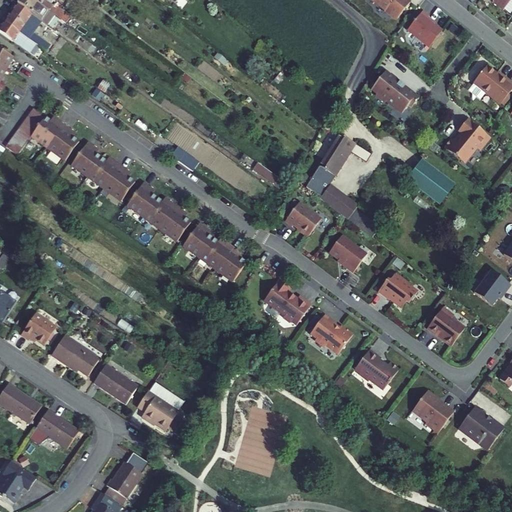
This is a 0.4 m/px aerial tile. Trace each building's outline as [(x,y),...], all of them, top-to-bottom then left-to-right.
[(30,0),(20,0),(17,5),(42,23),(53,31),(60,21),(30,0)] [(52,0),(30,0),(60,21),(65,24),(70,18),(51,5),(54,1),(52,0)] [(376,0),(378,2),(378,4),(386,10),(385,10),(391,15),(393,15),(397,19),(410,3),(406,0),(376,0)] [(493,0),(494,0),(493,2),(503,10),(510,0),(493,0)] [(17,5),(4,23),(36,45),(46,52),(50,46),(33,34),(42,23),(17,5)] [(423,12),(408,31),(429,48),(442,32),(434,25),(427,19),(429,17),(423,12)] [(4,23),(0,29),(0,33),(30,54),(36,45),(4,23)] [(0,51),(0,82),(6,72),(7,69),(13,58),(0,51)] [(487,66),(468,89),(481,99),(485,93),(500,105),(501,104),(509,94),(511,90),(511,83),(508,80),(506,82),(496,74),(487,66)] [(375,84),(371,90),(378,95),(378,98),(383,102),(386,102),(402,114),(409,105),(412,108),(419,99),(405,87),(405,86),(400,82),(399,83),(386,72),(381,78),(375,84)] [(498,72),(496,74),(506,82),(508,80),(498,72)] [(371,81),(375,84),(381,78),(377,74),(371,81)] [(511,96),(511,95),(509,94),(501,104),(504,107),(511,96)] [(6,148),(18,156),(32,137),(46,118),(34,109),(6,148)] [(48,149),(65,161),(79,142),(73,137),(70,135),(73,132),(57,120),(54,124),(51,122),(46,118),(32,137),(48,149)] [(451,139),(444,148),(461,162),(466,162),(476,149),(477,150),(480,149),(489,138),(467,120),(458,131),(461,133),(454,142),(451,139)] [(327,157),(342,166),(350,153),(355,156),(360,148),(340,135),(326,156),(327,157)] [(88,143),(72,166),(88,177),(104,189),(121,202),(135,182),(129,178),(126,176),(129,172),(120,166),(112,160),(110,164),(107,162),(101,158),(96,154),(93,152),(96,148),(88,143)] [(366,163),(371,155),(360,148),(355,156),(366,163)] [(200,164),(182,150),(175,159),(194,173),(200,164)] [(327,157),(326,156),(306,188),(321,198),(320,200),(326,204),(334,190),(330,187),(342,166),(327,157)] [(422,160),(406,180),(439,206),(455,185),(422,160)] [(288,185),(258,163),(252,170),(283,192),(288,185)] [(144,183),(127,206),(143,218),(160,229),(177,242),(191,223),(185,218),(182,216),(184,212),(176,206),(168,201),(165,204),(162,202),(157,199),(152,195),(149,193),(152,189),(144,183)] [(11,193),(0,186),(0,196),(6,200),(11,193)] [(357,207),(334,190),(326,204),(347,220),(356,209),(357,207)] [(297,230),(308,238),(321,220),(299,203),(285,222),(292,227),(293,225),(298,229),(297,230)] [(347,220),(372,238),(380,227),(356,209),(347,220)] [(200,223),(183,246),(199,258),(215,270),(233,282),(247,263),(240,258),(238,256),(240,252),(232,247),(224,241),(221,245),(218,243),(213,239),(208,235),(205,233),(208,229),(200,223)] [(367,255),(342,237),(329,253),(339,261),(342,263),(341,265),(353,274),(367,255)] [(511,243),(503,255),(511,261),(511,243)] [(11,258),(3,253),(0,257),(0,269),(2,271),(11,258)] [(511,286),(491,271),(474,294),(492,307),(498,298),(500,300),(511,286)] [(388,280),(378,293),(389,301),(391,300),(402,308),(407,303),(409,305),(411,302),(412,302),(414,299),(413,298),(418,293),(407,285),(409,283),(396,274),(390,281),(388,280)] [(292,322),(296,326),(311,306),(299,297),(297,299),(288,292),(291,289),(279,281),(264,301),(283,315),(283,318),(289,323),(292,322)] [(0,321),(2,323),(16,303),(0,292),(0,290),(1,289),(0,288),(0,321)] [(443,308),(427,329),(438,337),(439,335),(444,339),(443,341),(451,347),(465,329),(452,319),(453,316),(443,308)] [(44,346),(56,328),(36,314),(21,336),(29,341),(29,340),(34,344),(36,341),(44,346)] [(325,316),(310,335),(316,340),(317,343),(322,347),(326,347),(338,356),(353,335),(341,326),(339,328),(335,325),(336,324),(325,316)] [(65,336),(52,356),(66,365),(77,373),(78,371),(88,377),(100,359),(65,336)] [(381,359),(370,351),(355,370),(360,373),(361,376),(367,381),(369,380),(384,391),(399,369),(390,362),(387,367),(382,364),(383,363),(380,361),(381,359)] [(511,364),(500,379),(510,387),(511,383),(511,359),(511,361),(511,364)] [(106,365),(93,384),(126,405),(138,386),(106,365)] [(154,383),(148,392),(178,412),(184,403),(154,383)] [(8,384),(0,397),(0,404),(30,425),(42,407),(8,384)] [(491,387),(488,391),(494,396),(497,392),(491,387)] [(437,398),(428,391),(413,411),(427,422),(425,424),(434,431),(438,434),(454,413),(441,403),(440,405),(434,401),(436,399),(437,398)] [(148,392),(137,408),(144,413),(142,417),(165,432),(167,429),(178,412),(148,392)] [(475,407),(473,409),(483,416),(481,418),(488,424),(492,419),(475,407)] [(473,409),(458,429),(467,436),(468,435),(478,443),(477,444),(487,451),(504,428),(492,419),(488,424),(481,418),(483,416),(473,409)] [(50,439),(67,450),(79,432),(48,411),(30,438),(40,445),(50,439)] [(178,412),(167,429),(172,432),(183,416),(178,412)] [(126,499),(126,500),(143,475),(141,474),(148,463),(133,454),(126,464),(124,463),(112,481),(111,480),(107,486),(109,488),(126,499)] [(13,463),(11,462),(3,474),(5,475),(0,482),(1,483),(0,484),(0,494),(3,496),(2,497),(5,499),(5,498),(14,504),(20,494),(18,493),(22,487),(28,491),(37,479),(13,463)] [(126,499),(109,488),(105,494),(122,506),(126,499)] [(94,511),(92,511),(118,511),(122,507),(102,494),(91,509),(94,511)]
